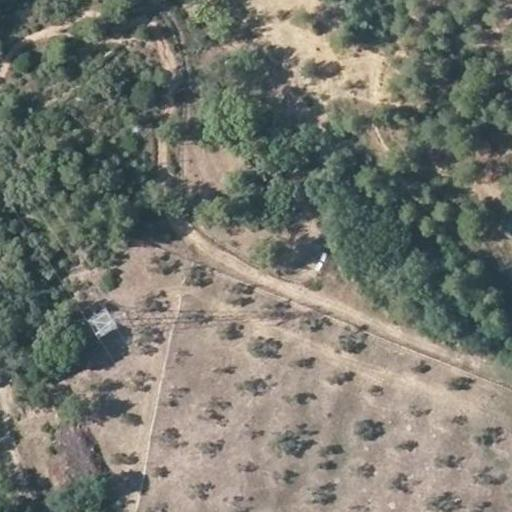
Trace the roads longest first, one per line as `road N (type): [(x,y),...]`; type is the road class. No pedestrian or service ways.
road 1 (track): [(511,374),(197,243),(159,200),(167,79),(156,36),(100,22),(35,34),(0,75)]
road 2 (track): [(0,302),(1,431),(33,511)]
